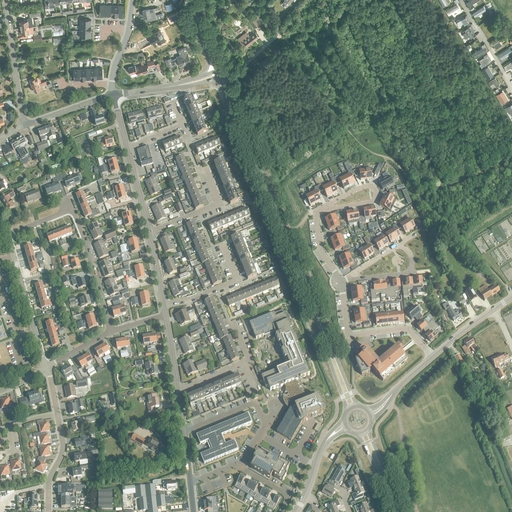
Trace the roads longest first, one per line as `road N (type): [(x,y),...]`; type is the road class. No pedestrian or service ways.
road 1 (tertiary): [(351,406),(222,81)]
road 2 (residential): [(430,357),(409,329),(346,335),(339,282)]
road 3 (residential): [(47,366),(8,234)]
road 4 (residential): [(110,332),(83,235),(66,209)]
road 5 (residential): [(23,127),(5,0)]
road 6 (residential): [(177,389),(248,361),(231,320)]
road 7 (residential): [(163,303),(236,279),(221,239)]
